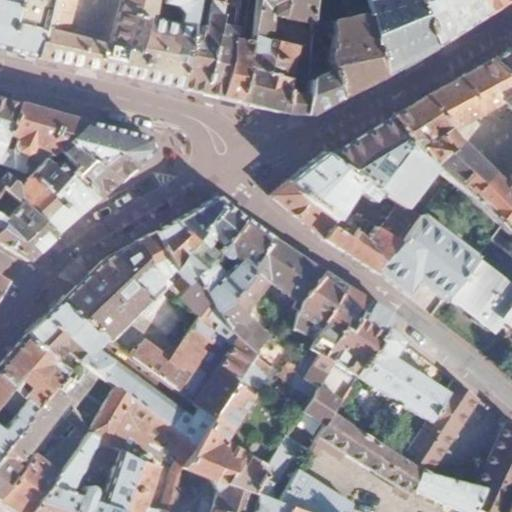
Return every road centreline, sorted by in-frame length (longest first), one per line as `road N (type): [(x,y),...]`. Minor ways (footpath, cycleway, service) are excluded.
road 1 (residential): [(211,178),(511,396)]
road 2 (residential): [(511,23),(261,156)]
road 3 (residential): [(0,74),(161,113),(261,156)]
road 4 (residential): [(211,178),(88,236),(35,282)]
